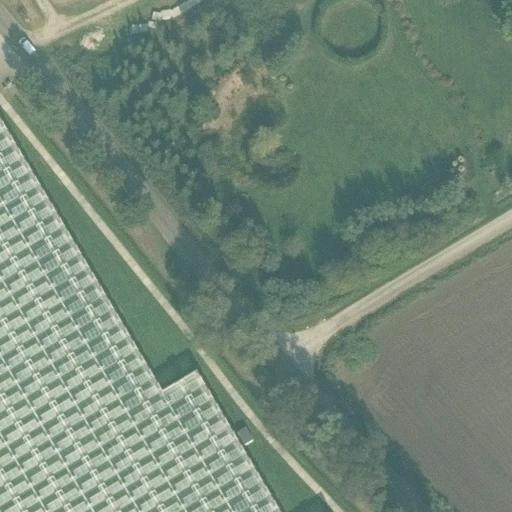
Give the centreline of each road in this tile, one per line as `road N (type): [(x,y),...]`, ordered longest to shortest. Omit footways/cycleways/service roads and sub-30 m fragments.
road 1 (unclassified): [(281,365),(0,20)]
road 2 (unclassified): [(281,365),(511,220)]
road 3 (unclassified): [(412,511),(281,365)]
